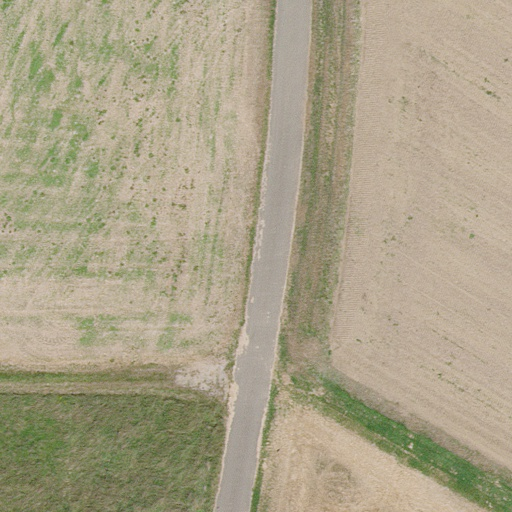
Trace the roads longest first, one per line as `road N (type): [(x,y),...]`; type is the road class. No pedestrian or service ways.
road 1 (residential): [(230,511),(278,236),(297,0)]
road 2 (track): [(257,382),(187,372),(0,375)]
